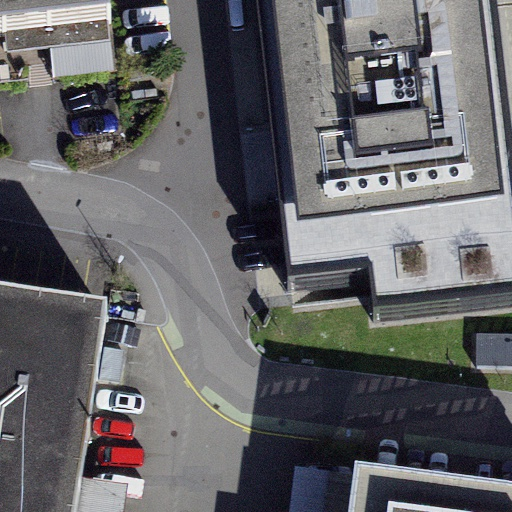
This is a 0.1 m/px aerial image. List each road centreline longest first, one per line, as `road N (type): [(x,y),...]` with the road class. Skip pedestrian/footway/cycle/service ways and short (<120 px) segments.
road 1 (residential): [(0,173),(218,202)]
road 2 (unknown): [(242,348),(225,511)]
